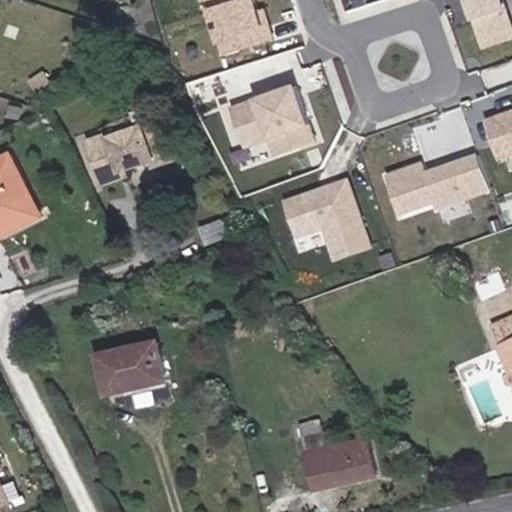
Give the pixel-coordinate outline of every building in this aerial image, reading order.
[(201,0),(220,58),(273,41),(263,9),(255,11),(251,0),(201,0)] [(463,0),(480,49),(511,38),(511,29),(502,0),(463,0)] [(52,86),(43,70),(27,80),(36,95),(52,86)] [(319,143),(294,76),(217,105),(234,150),(266,138),(275,160),(319,143)] [(511,108),(482,119),(497,161),(511,155),(511,108)] [(152,159),(136,118),(81,139),(101,190),(130,178),(127,169),(152,159)] [(384,172),(398,215),(431,204),(434,212),(492,193),(479,151),(424,168),(421,160),(384,172)] [(0,225),(28,211),(11,178),(22,172),(13,154),(0,160),(0,225)] [(0,239),(45,217),(22,172),(11,178),(28,211),(0,225),(0,239)] [(281,197),(295,239),(323,229),(333,261),(373,248),(348,174),(281,197)] [(481,300),(505,289),(498,274),(474,285),(481,300)] [(135,295),(131,281),(101,290),(105,303),(135,295)] [(511,315),(492,325),(511,370),(511,315)] [(271,333),(269,321),(229,329),(231,341),(271,333)] [(168,382),(159,342),(101,356),(110,395),(130,390),(166,382),(168,382)] [(169,398),(166,382),(130,390),(134,406),(169,398)] [(377,477),(369,439),(337,447),(334,432),(323,435),(320,422),(302,427),(317,491),(377,477)]
